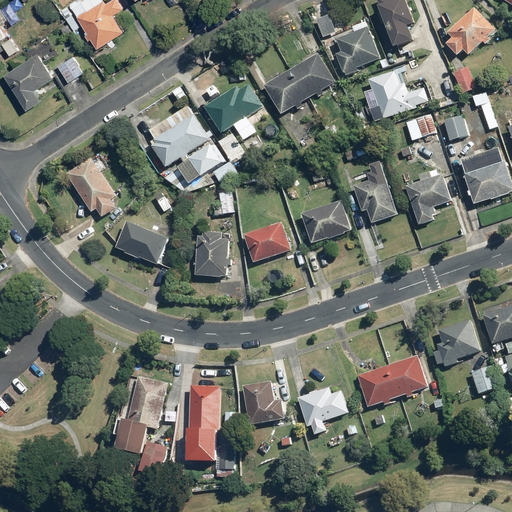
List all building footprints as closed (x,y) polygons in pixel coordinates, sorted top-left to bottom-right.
[(104,0),(85,0),(73,7),(88,32),(86,33),(88,36),(87,37),(90,42),(93,40),(99,49),(125,33),(115,15),(124,9),(118,0),(114,0),(107,5),(104,0)] [(367,10),(362,0),(352,0),(358,14),(367,10)] [(380,28),(390,53),(415,42),(410,28),(417,25),(406,0),(379,0),(378,1),(381,8),(380,8),(387,25),(380,28)] [(455,41),(449,45),(458,57),(465,52),(469,57),(484,43),(487,45),(491,42),(488,39),(497,32),(476,10),(449,35),(455,41)] [(69,12),(64,15),(75,32),(81,28),(74,15),(72,16),(69,12)] [(330,16),(317,22),(325,40),(338,35),(330,16)] [(369,29),(339,41),(344,54),(338,56),(346,77),(359,72),(358,70),(382,60),(369,29)] [(14,38),(3,45),(12,57),(22,50),(14,38)] [(55,78),(39,54),(5,76),(28,111),(43,102),(40,97),(42,95),(38,89),(55,78)] [(304,107),(302,104),(318,95),(320,98),(324,95),(323,92),(337,84),(320,55),(265,88),(283,116),(297,107),(299,111),(304,107)] [(74,57),(59,66),(70,83),(85,74),(74,57)] [(478,90),(470,70),(455,75),(463,95),(478,90)] [(397,73),(371,82),(384,121),(418,109),(417,107),(430,103),(425,89),(410,95),(406,85),(401,86),(397,73)] [(239,88),(206,109),(223,135),(235,127),(248,120),(265,108),(251,86),(241,92),(239,88)] [(167,170),(211,141),(189,108),(151,133),(157,141),(153,144),(155,147),(153,148),(167,170)] [(345,115),(329,123),(322,127),(325,133),(320,135),(327,147),(355,132),(345,115)] [(433,116),(408,124),(415,142),(439,134),(433,116)] [(464,117),(446,122),(452,143),(470,138),(464,117)] [(245,142),(258,134),(248,120),(235,127),(245,142)] [(248,156),(234,135),(220,144),(234,165),(248,156)] [(219,150),(217,146),(166,180),(187,195),(238,178),(238,173),(221,149),(219,150)] [(410,158),(395,163),(398,171),(413,166),(410,158)] [(92,159),(67,176),(93,214),(97,211),(103,219),(118,209),(112,201),(118,197),(92,159)] [(511,194),(511,178),(506,162),(465,176),(476,207),(492,201),(492,202),(511,196),(511,195),(511,194)] [(400,217),(382,163),(371,167),(373,174),(369,176),(371,182),(355,188),(364,214),(370,212),(374,226),(400,217)] [(443,176),(408,188),(421,228),(436,222),(434,218),(438,217),(435,209),(452,203),(443,176)] [(173,208),(163,192),(155,197),(165,213),(173,208)] [(236,214),(233,193),(221,194),(223,208),(224,216),(236,214)] [(343,202),(303,216),(313,245),(328,240),(329,242),(346,236),(346,234),(353,232),(343,202)] [(223,208),(216,209),(217,217),(224,216),(223,208)] [(171,240),(129,223),(118,250),(127,253),(126,255),(141,261),(141,259),(160,267),(171,240)] [(283,225),(246,237),(256,265),(293,252),(283,225)] [(205,239),(200,238),(197,278),(222,279),(222,278),(229,279),(229,267),(232,267),(233,261),(230,261),(231,242),(224,241),(224,235),(205,234),(205,239)] [(511,308),(485,317),(495,346),(511,340),(511,308)] [(440,332),(444,345),(438,347),(446,369),(459,364),(458,361),(483,353),(472,321),(440,332)] [(419,357),(359,377),(370,409),(386,404),(387,407),(392,405),(391,402),(408,396),(409,400),(415,397),(414,394),(430,389),(419,357)] [(493,368),(473,374),(480,396),(500,390),(493,368)] [(170,385),(141,379),(130,424),(125,423),(119,453),(143,458),(150,430),(160,432),(170,385)] [(273,383),(245,388),(252,427),(286,421),(283,402),(276,403),(273,383)] [(222,432),(222,388),(193,388),(192,432),(189,432),(189,465),(219,465),(219,432),(222,432)] [(343,392),(333,395),(331,389),(319,393),(319,391),(311,394),(311,396),(299,400),(309,429),(313,428),(316,438),(328,434),(324,424),(351,415),(343,392)] [(383,416),(376,419),(378,426),(386,423),(383,416)] [(358,434),(355,426),(348,429),(351,437),(358,434)] [(292,447),(291,439),(283,441),(284,448),(292,447)] [(161,478),(169,449),(150,443),(141,472),(161,478)] [(237,449),(222,449),(221,471),(236,472),(237,449)]
